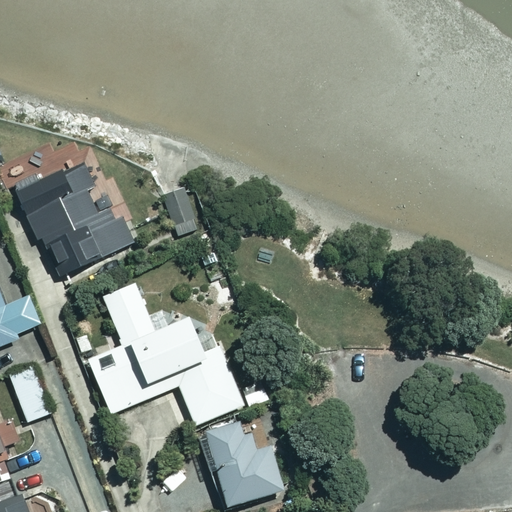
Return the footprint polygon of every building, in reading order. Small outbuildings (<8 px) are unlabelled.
[(20,189),(41,241),(46,238),(50,248),(56,245),(63,262),(55,265),(60,276),(138,244),(112,181),(99,186),(89,162),(20,189)] [(202,228),(187,189),(165,197),(181,236),(202,228)] [(148,312),(133,276),(100,290),(116,330),(104,335),(109,346),(88,355),(110,409),(177,381),(194,421),(244,401),(213,329),(198,335),(187,308),(165,317),(161,306),(148,312)] [(0,291),(0,340),(17,334),(15,329),(39,320),(28,292),(4,301),(0,291)] [(50,408),(32,361),(8,371),(25,417),(50,408)] [(256,445),(251,428),(242,431),(238,415),(203,425),(204,429),(197,431),(207,464),(214,462),(225,501),(283,484),(270,441),(256,445)] [(0,475),(9,472),(0,449),(0,445),(4,444),(0,433),(0,475)] [(9,472),(0,475),(0,511),(29,511),(21,489),(16,491),(9,472)]
